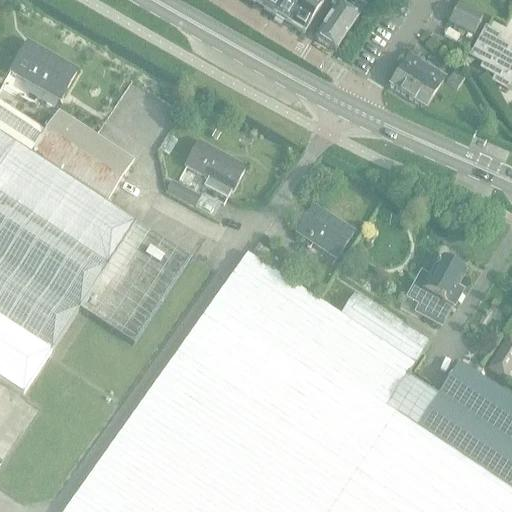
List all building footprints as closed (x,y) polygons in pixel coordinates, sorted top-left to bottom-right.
[(262,0),(258,8),(273,17),(282,0),(262,0)] [(287,26),(302,0),(282,0),(273,17),(287,26)] [(302,0),(287,26),(305,36),(327,0),(302,0)] [(337,54),(364,9),(355,3),(348,15),(337,8),(316,42),(337,54)] [(472,38),(481,19),(456,7),(447,26),(472,38)] [(485,29),(469,58),(483,65),(480,70),(494,78),(491,83),(507,92),(511,81),(511,57),(508,55),(511,50),(496,42),(499,37),(485,29)] [(59,104),(76,74),(26,45),(9,75),(59,104)] [(425,111),(445,81),(409,58),(389,88),(425,111)] [(454,92),(461,82),(450,75),(443,85),(454,92)] [(0,107),(0,137),(105,206),(131,166),(55,118),(44,136),(0,107)] [(135,226),(105,206),(0,137),(0,380),(23,397),(135,226)] [(167,138),(159,152),(168,157),(177,144),(167,138)] [(186,170),(206,181),(203,188),(226,200),(230,193),(232,194),(244,171),(198,147),(186,170)] [(193,210),(195,206),(200,198),(172,183),(165,195),(193,210)] [(337,262),(354,235),(313,210),(297,237),(337,262)] [(265,265),(270,256),(259,249),(254,258),(265,265)] [(511,511),(511,495),(385,411),(407,378),(429,346),(394,323),(355,297),(340,318),(304,295),(246,257),(68,507),(64,511),(511,511)] [(440,261),(431,279),(419,273),(405,301),(417,307),(412,316),(440,331),(446,319),(452,308),(454,309),(466,286),(459,283),(464,273),(457,270),(455,265),(448,261),(444,263),(440,261)] [(511,368),(511,342),(509,340),(489,371),(504,381),(511,368)] [(436,398),(407,378),(385,411),(511,495),(511,401),(491,387),(458,366),(436,398)]
